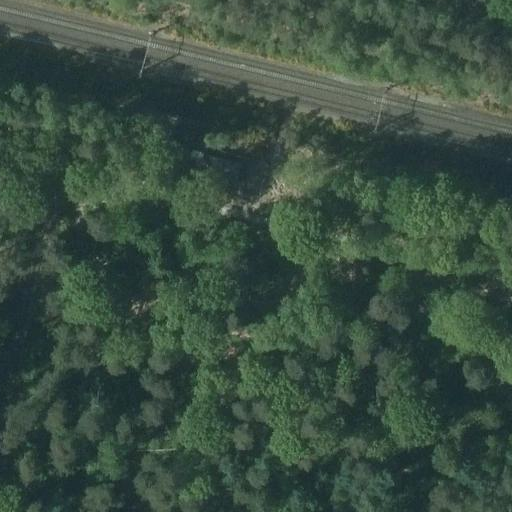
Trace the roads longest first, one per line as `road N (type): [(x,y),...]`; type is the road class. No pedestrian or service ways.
road 1 (track): [(0,162),(511,283)]
road 2 (track): [(55,175),(0,454)]
